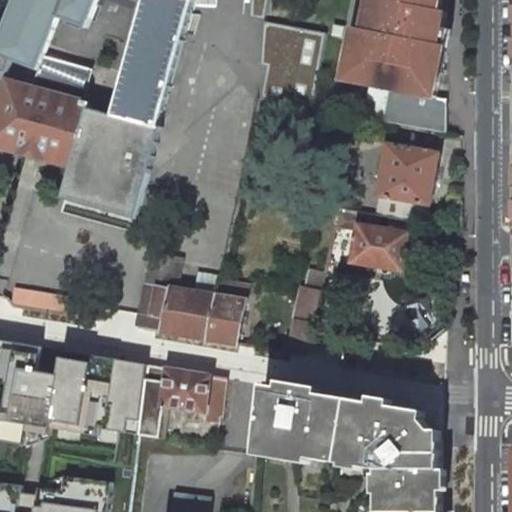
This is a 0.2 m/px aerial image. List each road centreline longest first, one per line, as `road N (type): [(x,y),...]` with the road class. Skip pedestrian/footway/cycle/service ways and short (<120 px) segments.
road 1 (residential): [(0,326),(253,370),(487,397)]
road 2 (tertiary): [(487,397),(487,0)]
